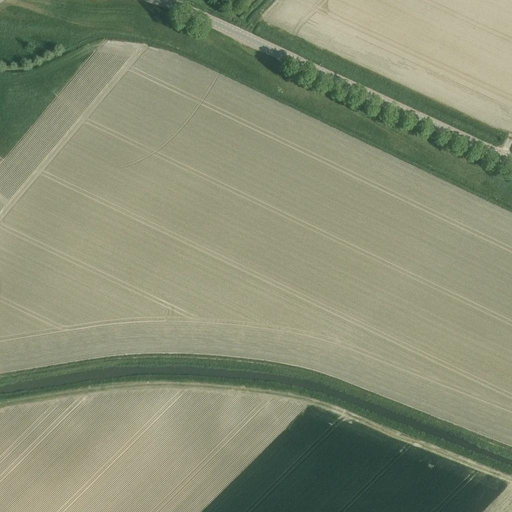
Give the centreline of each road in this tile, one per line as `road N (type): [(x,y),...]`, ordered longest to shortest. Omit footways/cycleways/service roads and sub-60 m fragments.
road 1 (track): [(511,481),(286,394),(119,388),(0,406)]
road 2 (tertiary): [(511,161),(159,0)]
